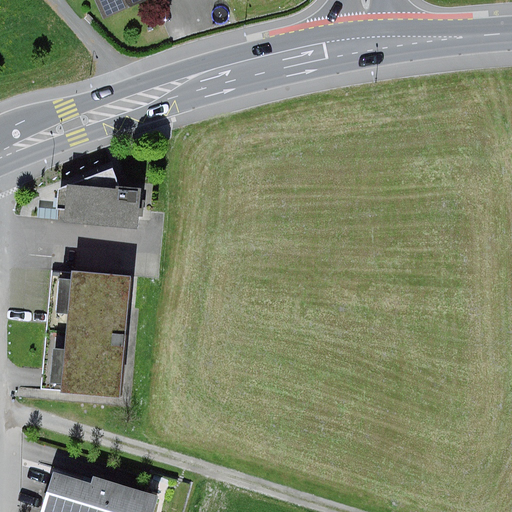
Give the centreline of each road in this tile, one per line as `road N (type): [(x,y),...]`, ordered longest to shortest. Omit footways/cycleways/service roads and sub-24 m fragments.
road 1 (primary): [(367,46),(162,92),(0,155)]
road 2 (primary): [(511,34),(367,46)]
road 3 (track): [(59,0),(131,76),(137,101)]
